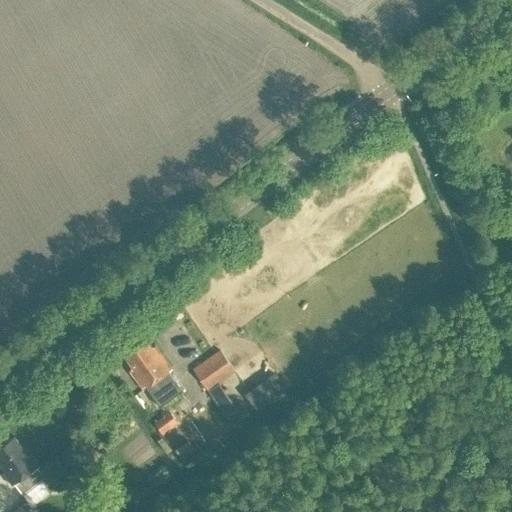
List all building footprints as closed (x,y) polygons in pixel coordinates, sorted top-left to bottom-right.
[(123,354),(133,368),(129,370),(143,389),(146,387),(154,399),(177,383),(168,371),(171,369),(155,346),(152,348),(145,338),(123,354)] [(220,350),(193,369),(207,390),(235,371),(220,350)] [(241,409),(223,384),(212,391),(229,417),(241,409)] [(169,411),(154,423),(162,434),(177,423),(169,411)] [(0,445),(0,464),(5,471),(3,472),(12,485),(14,484),(22,494),(44,477),(37,467),(39,465),(29,453),(27,454),(14,436),(0,445)]
